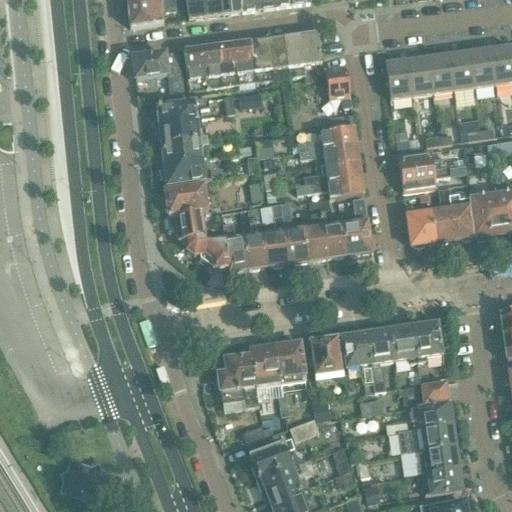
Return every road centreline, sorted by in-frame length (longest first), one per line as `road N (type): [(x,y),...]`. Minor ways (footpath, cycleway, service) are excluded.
road 1 (secondary): [(194,511),(115,311),(77,0)]
road 2 (secondary): [(55,0),(95,317),(169,511)]
road 3 (residential): [(157,335),(135,248),(115,52)]
road 4 (residential): [(398,299),(357,39)]
road 5 (residential): [(115,52),(335,21),(357,39)]
road 6 (residential): [(157,335),(398,299)]
road 7 (residential): [(511,507),(488,466),(470,288)]
road 8 (residential): [(225,511),(157,335)]
road 9 (residential): [(357,39),(511,20)]
